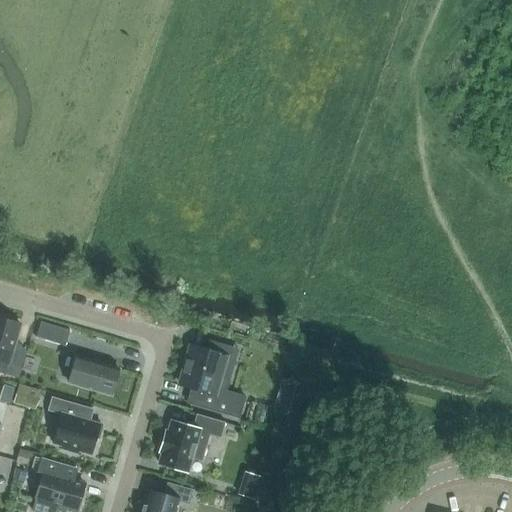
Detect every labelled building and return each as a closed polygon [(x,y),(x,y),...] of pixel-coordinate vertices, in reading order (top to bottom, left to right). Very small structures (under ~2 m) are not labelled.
[(0,373),(18,379),(26,352),(13,349),(20,325),(13,323),(12,320),(3,317),(0,319),(0,373)] [(36,338),(65,347),(69,331),(40,323),(36,338)] [(228,347),(209,342),(206,351),(202,350),(195,348),(190,347),(188,356),(186,363),(182,375),(181,379),(179,385),(191,389),(186,404),(238,419),(245,397),(226,392),(225,392),(229,378),(220,376),(228,347)] [(76,357),(68,383),(110,396),(118,370),(76,357)] [(92,409),(51,397),(47,411),(60,415),(52,444),(61,446),(60,451),(77,456),(78,451),(93,456),(102,426),(88,422),(92,409)] [(191,458),(201,461),(208,435),(219,438),(224,423),(199,416),(195,429),(171,422),(170,424),(167,432),(166,432),(159,453),(161,454),(159,462),(158,464),(187,473),(191,458)] [(65,467),(41,460),(37,473),(42,474),(34,500),(35,500),(32,511),(33,511),(48,511),(51,505),(76,511),(84,485),(62,479),(65,467)] [(175,511),(179,502),(180,502),(188,505),(192,491),(167,484),(163,496),(148,491),(144,507),(143,506),(141,511),(175,511)]
